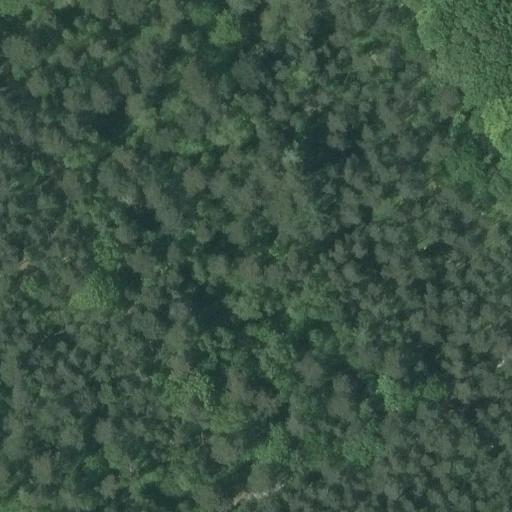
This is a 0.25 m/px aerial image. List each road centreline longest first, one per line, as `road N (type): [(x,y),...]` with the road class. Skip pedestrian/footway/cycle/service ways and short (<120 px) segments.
road 1 (track): [(0,80),(234,511)]
road 2 (track): [(246,511),(511,371)]
